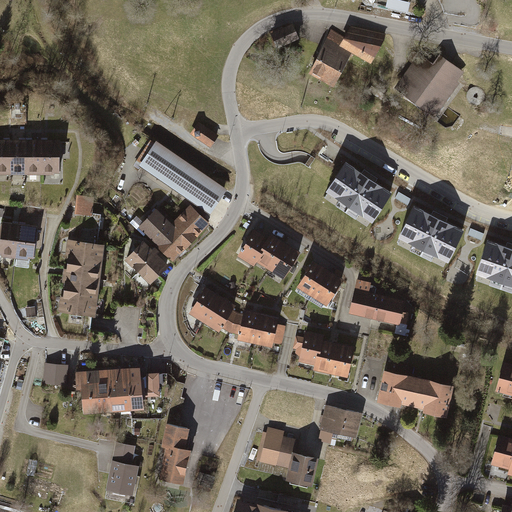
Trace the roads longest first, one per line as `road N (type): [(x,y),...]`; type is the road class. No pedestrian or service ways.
road 1 (tertiary): [(236,131),(229,68),(254,30),(272,21),(347,18),(511,49)]
road 2 (tertiary): [(443,511),(439,464),(382,415),(334,395),(205,366),(173,343)]
road 3 (residential): [(236,131),(331,124),(470,205),(511,218)]
road 4 (tertiary): [(173,343),(165,320),(170,289),(238,201),(236,131)]
road 5 (residential): [(54,345),(42,293),(45,252),(59,217)]
road 6 (residential): [(173,343),(153,352),(54,345)]
